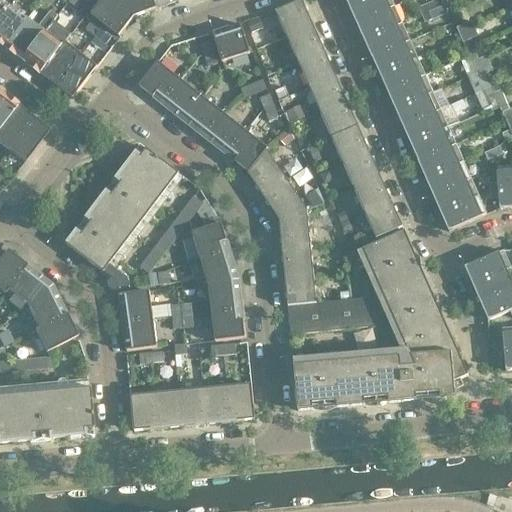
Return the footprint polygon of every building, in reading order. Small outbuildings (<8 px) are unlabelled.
[(1,0),(0,0),(0,20),(11,6),(1,0)] [(70,0),(68,4),(76,10),(82,0),(70,0)] [(134,18),(111,0),(103,0),(92,15),(119,37),(134,18)] [(111,0),(134,18),(135,17),(157,9),(153,0),(111,0)] [(153,0),(157,9),(180,1),(179,0),(153,0)] [(302,0),(276,12),(287,37),(314,25),(302,0)] [(391,0),(363,0),(348,6),(356,24),(395,7),(391,0)] [(441,0),(438,0),(430,4),(433,11),(444,6),(441,0)] [(430,4),(419,9),(422,16),(433,11),(430,4)] [(11,6),(0,20),(0,43),(6,48),(28,19),(11,6)] [(444,6),(433,11),(436,19),(447,14),(444,6)] [(395,7),(356,24),(364,41),(402,24),(395,7)] [(28,19),(6,48),(23,61),(45,32),(58,16),(50,10),(37,26),(28,19)] [(433,11),(422,16),(425,23),(433,20),(436,19),(433,11)] [(260,29),(256,20),(247,24),(251,33),(260,29)] [(92,21),(86,29),(95,36),(102,28),(92,21)] [(471,21),(464,24),(471,39),(478,36),(471,21)] [(402,24),(364,41),(371,58),(410,42),(402,24)] [(464,24),(457,28),(463,42),(470,40),(471,39),(464,24)] [(241,25),(213,34),(222,63),(250,54),(241,25)] [(314,25),(287,37),(298,62),(325,51),(314,25)] [(102,28),(95,36),(105,44),(111,36),(102,28)] [(45,32),(23,61),(30,67),(41,75),(41,74),(63,46),(45,32)] [(476,54),(470,40),(463,42),(462,43),(468,57),(476,54)] [(211,42),(201,45),(205,56),(215,53),(211,42)] [(410,42),(371,58),(379,76),(418,59),(410,42)] [(63,46),(41,74),(57,87),(81,54),(66,43),(63,46)] [(325,51),(298,62),(309,88),(336,76),(325,51)] [(215,53),(205,56),(209,68),(218,65),(215,53)] [(81,54),(57,87),(73,99),(98,67),(81,54)] [(486,75),(494,73),(487,57),(480,60),(473,63),(479,78),(479,79),(486,75)] [(418,59),(379,76),(387,93),(426,76),(418,59)] [(159,63),(140,87),(162,104),(181,80),(159,63)] [(477,74),(473,63),(463,67),(467,78),(476,74),(477,74)] [(264,71),(266,77),(274,73),(272,67),(264,71)] [(474,93),(483,89),(476,74),(467,78),(474,93)] [(493,92),(486,75),(479,79),(487,94),(493,92)] [(336,76),(309,88),(321,113),(347,101),(336,76)] [(426,76),(387,93),(395,110),(433,94),(426,76)] [(203,98),(181,80),(162,104),(184,121),(203,98)] [(262,82),(251,86),(254,95),(265,91),(262,82)] [(251,86),(240,90),(243,100),(254,95),(251,86)] [(287,98),(283,88),(273,93),(277,102),(287,98)] [(492,108),(483,89),(475,93),(483,112),(492,108)] [(510,109),(501,89),(487,95),(493,110),(500,107),(502,112),(510,109)] [(0,94),(0,127),(16,107),(0,94)] [(433,94),(395,110),(402,128),(441,111),(433,94)] [(268,96),(259,100),(264,111),(273,107),(268,96)] [(224,115),(203,98),(184,121),(206,139),(224,115)] [(347,101),(321,113),(332,138),(358,127),(347,101)] [(17,106),(16,107),(0,127),(0,143),(9,150),(33,118),(17,106)] [(273,107),(264,111),(269,123),(278,119),(273,107)] [(299,108),(287,114),(292,124),(304,118),(299,108)] [(511,108),(503,112),(511,129),(511,132),(511,108)] [(441,111),(402,128),(410,145),(449,128),(441,111)] [(213,129),(206,139),(228,156),(246,132),(224,115),(213,129)] [(33,118),(9,150),(24,163),(49,131),(33,118)] [(511,136),(506,123),(499,126),(505,141),(511,137),(511,136)] [(358,127),(332,138),(343,164),(369,152),(358,127)] [(294,140),(288,128),(277,139),(284,147),(294,140)] [(449,128),(410,145),(418,162),(456,145),(449,128)] [(246,132),(228,156),(249,173),(267,150),(268,149),(246,132)] [(184,178),(141,145),(64,243),(104,273),(102,275),(107,279),(110,277),(112,279),(111,280),(110,281),(108,282),(108,284),(108,286),(108,288),(109,290),(111,291),(112,292),(114,292),(115,292),(117,291),(118,291),(119,290),(120,290),(130,288),(129,280),(114,269),(184,178)] [(456,145),(418,162),(425,180),(464,163),(456,145)] [(315,147),(308,150),(314,164),(321,161),(315,147)] [(499,147),(492,150),(495,157),(502,154),(499,147)] [(267,150),(249,173),(248,175),(264,198),(287,181),(267,150)] [(492,150),(485,153),(488,160),(495,157),(492,150)] [(369,152),(343,164),(354,189),(380,177),(369,152)] [(464,163),(425,180),(433,197),(472,180),(464,163)] [(511,166),(496,168),(497,183),(499,200),(500,210),(511,208),(511,166)] [(329,172),(319,176),(323,186),(329,184),(332,178),(329,172)] [(380,177),(354,189),(365,214),(392,203),(380,177)] [(472,180),(433,197),(441,214),(480,197),(472,180)] [(287,181),(264,198),(279,221),(307,211),(287,181)] [(499,200),(497,183),(489,184),(491,200),(499,200)] [(300,200),(308,210),(321,201),(315,191),(300,200)] [(140,268),(149,274),(203,204),(194,197),(140,268)] [(480,197),(441,214),(449,232),(487,215),(485,209),(480,197)] [(392,203),(365,214),(376,239),(403,228),(392,203)] [(307,211),(279,221),(282,249),(311,247),(307,211)] [(345,214),(337,217),(340,225),(348,221),(345,214)] [(348,222),(341,226),(344,233),(352,230),(348,222)] [(192,233),(198,252),(201,261),(230,252),(222,224),(192,233)] [(401,351),(293,360),(298,412),(313,410),(316,411),(320,412),(327,412),(331,411),(334,410),(337,408),(365,406),(368,407),(373,408),(377,408),(381,407),(385,405),(389,404),(455,398),(455,391),(464,387),(460,380),(469,376),(462,362),(462,358),(462,354),(460,350),(458,346),(455,342),(453,341),(420,267),(420,262),(419,258),(418,254),(415,250),(412,247),(411,245),(404,232),(357,252),(401,351)] [(311,247),(282,249),(285,278),(314,275),(311,247)] [(6,250),(0,257),(0,290),(3,294),(8,288),(25,266),(6,250)] [(230,252),(201,261),(210,289),(213,288),(239,281),(230,252)] [(464,269),(472,286),(510,269),(503,253),(494,257),(494,256),(464,269)] [(51,286),(25,266),(8,288),(27,305),(51,286)] [(511,272),(510,269),(472,286),(480,303),(511,289),(511,272)] [(170,271),(160,272),(161,284),(172,282),(170,271)] [(314,275),(285,278),(288,307),(316,304),(314,275)] [(239,281),(213,288),(216,313),(242,310),(239,281)] [(65,314),(51,286),(27,305),(38,326),(65,314)] [(511,289),(480,303),(487,320),(488,322),(495,318),(511,310),(511,289)] [(149,292),(119,296),(123,324),(153,320),(149,292)] [(366,299),(316,304),(288,307),(291,335),(377,327),(366,299)] [(193,303),(183,304),(184,316),(194,315),(193,303)] [(183,304),(173,305),(174,317),(184,316),(183,304)] [(242,310),(216,313),(219,342),(245,339),(242,310)] [(77,337),(65,314),(38,326),(33,329),(45,352),(45,353),(48,351),(77,337)] [(194,315),(184,316),(186,328),(196,327),(194,315)] [(184,316),(174,317),(175,329),(186,328),(184,316)] [(153,320),(123,324),(127,352),(157,348),(153,320)] [(502,335),(502,340),(503,340),(506,371),(511,370),(511,329),(502,330),(502,335)] [(0,345),(11,340),(6,332),(0,335),(0,345)] [(248,354),(247,344),(239,345),(240,355),(248,354)] [(186,345),(175,346),(175,356),(187,355),(186,345)] [(236,355),(235,345),(223,346),(224,356),(236,355)] [(224,356),(223,346),(211,347),(212,357),(224,356)] [(45,352),(32,353),(34,370),(49,368),(48,351),(45,353),(45,352)] [(32,353),(24,354),(26,370),(34,370),(32,353)] [(24,354),(17,355),(18,371),(26,370),(24,354)] [(162,364),(161,354),(149,355),(150,365),(162,364)] [(17,355),(9,356),(10,372),(18,371),(17,355)] [(150,365),(149,355),(137,356),(138,366),(150,365)] [(0,445),(91,437),(87,389),(86,383),(0,391),(0,445)] [(251,385),(227,387),(231,423),(255,420),(251,385)] [(227,387),(203,390),(206,425),(231,423),(227,387)] [(203,390),(179,392),(182,427),(206,425),(203,390)] [(179,392),(154,394),(158,430),(182,427),(179,392)] [(154,394),(130,397),(134,432),(158,430),(154,394)]
